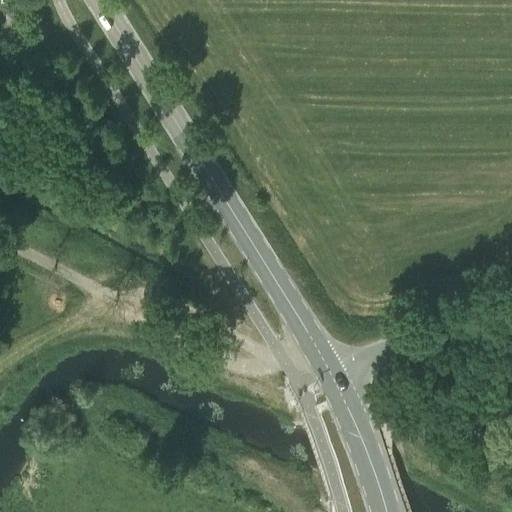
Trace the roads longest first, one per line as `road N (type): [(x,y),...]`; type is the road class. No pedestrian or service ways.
road 1 (secondary): [(328,376),(283,286),(103,0)]
road 2 (track): [(286,365),(243,369),(158,331),(101,317),(47,328),(0,361)]
road 3 (tertiary): [(328,376),(511,303)]
road 4 (secondary): [(384,511),(369,457),(328,376)]
